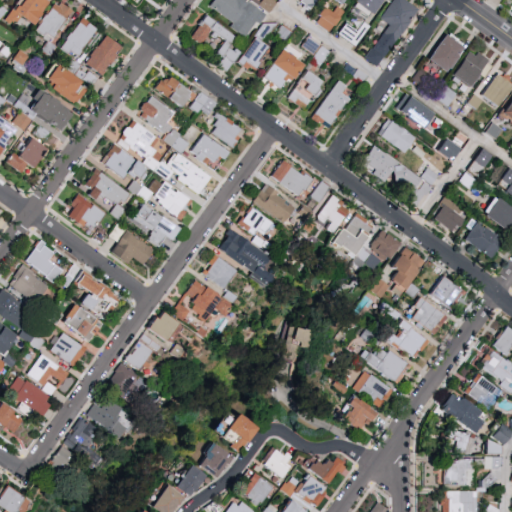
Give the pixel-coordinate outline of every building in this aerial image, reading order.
[(22,0),(16,10),(40,25),(48,13),(44,11),(50,0),(22,0)] [(41,30),(56,39),(72,9),(57,0),(41,30)] [(261,11),(243,0),(209,0),(205,6),(230,22),(227,27),(244,38),(261,11)] [(275,3),(271,0),(259,0),(256,5),(267,13),(275,3)] [(299,3),(300,0),(311,0),(314,2),(307,12),(301,8),(303,6),(299,3)] [(351,0),(350,1),(367,15),(378,0),(351,0)] [(389,0),(378,19),(386,24),(375,41),(388,49),(414,7),(403,0),(389,0)] [(336,16),(321,7),(313,22),(327,30),(336,16)] [(22,14),(12,9),(6,20),(16,25),(22,14)] [(232,35),(201,15),(186,37),(198,45),(206,32),(220,41),(212,53),(220,59),(216,65),(225,71),(238,53),(225,45),(232,35)] [(80,58),(99,27),(82,18),(64,48),(80,58)] [(368,26),(362,21),(354,31),(343,22),(335,33),(353,46),(368,26)] [(123,44),(105,34),(87,65),(105,75),(123,44)] [(440,72),(458,47),(440,34),(422,58),(440,72)] [(266,45),(250,36),(236,63),(251,72),(266,45)] [(300,46),(311,52),(314,48),(309,45),(312,41),(305,37),(300,46)] [(260,77),(280,90),(298,62),(278,49),(260,77)] [(474,73),(483,77),(491,63),(463,49),(449,76),(467,86),(474,73)] [(57,87),(78,103),(90,86),(62,65),(52,79),(59,84),(57,87)] [(424,72),(415,69),(410,81),(420,84),(424,72)] [(303,110),(321,83),(302,71),(284,98),(303,110)] [(478,94),(494,106),(510,85),(494,73),(478,94)] [(188,93),(161,75),(151,89),(179,108),(188,93)] [(345,86),(336,79),(309,118),(325,129),(347,98),(340,93),(345,86)] [(77,109),(44,90),(33,109),(67,128),(77,109)] [(185,107),(194,113),(197,108),(206,115),(214,103),(197,91),(185,107)] [(429,114),(403,93),(393,107),(418,127),(429,114)] [(481,101),(472,94),(466,102),(474,109),(481,101)] [(511,94),(497,114),(511,124),(511,94)] [(170,127),(164,122),(171,114),(148,95),(134,113),(162,136),(170,127)] [(229,147),(240,130),(217,115),(206,131),(229,147)] [(402,152),(412,136),(384,118),(374,135),(402,152)] [(484,133),(494,138),(499,128),(489,123),(484,133)] [(0,155),(1,156),(7,147),(2,144),(10,133),(0,126),(0,155)] [(179,153),(187,141),(168,130),(161,142),(179,153)] [(52,148),(36,138),(23,157),(40,168),(52,148)] [(457,148),(444,138),(436,150),(449,159),(457,148)] [(98,163),(131,182),(141,164),(108,145),(98,163)] [(401,198),(414,207),(428,185),(369,146),(356,165),(386,185),(390,179),(406,190),(401,198)] [(469,160),(480,167),(488,155),(477,148),(469,160)] [(24,172),(29,163),(14,154),(9,163),(24,172)] [(308,179),(278,160),(266,178),(294,195),(298,189),(301,191),(308,179)] [(511,173),(497,163),(486,180),(511,198),(511,173)] [(128,195),(93,168),(80,184),(87,189),(83,194),(89,199),(95,192),(114,206),(109,212),(113,215),(128,195)] [(328,187),(319,180),(307,196),(317,202),(328,187)] [(187,200),(159,181),(148,199),(176,217),(187,200)] [(291,201),(259,186),(250,205),(282,220),(291,201)] [(65,206),(69,209),(65,215),(89,232),(102,213),(74,194),(65,206)] [(326,224),(323,229),(332,234),(346,206),(326,196),(315,218),(326,224)] [(479,214),(508,234),(511,228),(511,211),(492,197),(479,214)] [(142,238),(155,247),(162,237),(166,241),(175,228),(139,203),(129,218),(147,231),(142,238)] [(451,232),(462,218),(442,204),(432,218),(451,232)] [(235,225),(251,234),(253,230),(264,236),(271,222),(244,208),(235,225)] [(336,228),(327,242),(348,256),(367,226),(351,216),(341,231),(336,228)] [(489,259),(502,240),(475,221),(461,240),(489,259)] [(107,252),(123,264),(127,257),(137,265),(149,249),(123,230),(107,252)] [(213,249),(260,280),(264,273),(255,267),(264,254),(227,230),(213,249)] [(396,242),(377,230),(365,247),(384,259),(396,242)] [(51,252),(36,241),(22,260),(51,283),(60,271),(45,260),(51,252)] [(350,260),(360,267),(363,263),(372,270),(380,261),(361,246),(350,260)] [(384,280),(406,290),(421,258),(399,248),(384,280)] [(199,274),(220,289),(233,271),(212,255),(199,274)] [(47,284),(17,266),(6,286),(35,303),(47,284)] [(71,283),(83,291),(75,303),(100,319),(116,295),(79,271),(71,283)] [(448,308),(459,290),(438,276),(426,294),(448,308)] [(378,298),(387,286),(377,278),(368,289),(378,298)] [(220,316),(228,303),(191,279),(179,299),(190,305),(187,310),(203,320),(209,309),(220,316)] [(0,314),(15,324),(26,306),(0,291),(0,314)] [(444,318),(417,296),(410,305),(414,309),(407,318),(430,336),(444,318)] [(168,314),(180,320),(186,309),(174,302),(168,314)] [(98,324),(71,304),(57,322),(85,342),(98,324)] [(173,323),(155,311),(143,329),(161,341),(173,323)] [(389,330),(389,329),(383,341),(415,357),(425,337),(393,321),(389,330)] [(280,360),(294,364),(299,348),(306,350),(312,331),(290,325),(280,360)] [(506,356),(511,346),(511,332),(503,326),(491,345),(506,356)] [(0,327),(0,348),(1,348),(5,351),(14,341),(0,327)] [(83,347),(61,333),(49,351),(71,366),(83,347)] [(122,363),(137,370),(147,349),(155,353),(159,344),(136,333),(122,363)] [(356,358),(392,380),(396,373),(402,376),(408,365),(376,346),(371,355),(362,349),(356,358)] [(497,385),(511,395),(511,394),(511,365),(488,350),(477,366),(500,381),(497,385)] [(52,394),(66,372),(39,354),(24,376),(52,394)] [(120,397),(135,375),(118,363),(102,385),(120,397)] [(390,387),(359,372),(350,390),(380,405),(390,387)] [(22,405),(38,415),(50,397),(16,376),(6,392),(23,403),(22,405)] [(478,418),(481,412),(448,392),(437,409),(475,432),(483,421),(478,418)] [(359,432),(371,409),(347,397),(343,405),(344,406),(337,420),(359,432)] [(82,416),(118,439),(128,423),(114,414),(117,409),(101,399),(97,405),(92,402),(82,416)] [(0,427),(11,434),(20,417),(0,406),(0,427)] [(213,424),(219,428),(228,416),(222,412),(213,424)] [(95,457),(82,449),(95,430),(77,418),(59,446),(90,466),(95,457)] [(238,418),(258,431),(247,446),(246,445),(239,456),(230,450),(232,447),(223,440),(238,418)] [(502,444),(507,432),(495,426),(489,438),(502,444)] [(451,450),(464,451),(465,432),(444,431),(444,440),(452,440),(451,450)] [(483,454),(496,454),(497,444),(483,443),(483,454)] [(200,469),(206,460),(206,455),(213,446),(234,460),(229,467),(227,466),(217,481),(200,469)] [(67,464),(68,451),(51,449),(49,462),(67,464)] [(264,468),(266,465),(263,463),(272,450),(275,453),(276,452),(285,458),(287,455),(292,459),(287,466),(291,469),(283,481),(264,468)] [(483,468),(500,468),(500,456),(482,457),(483,468)] [(470,484),(470,459),(444,459),(444,484),(470,484)] [(308,472),(313,465),(315,467),(317,464),(322,468),(323,466),(325,467),(328,462),(332,465),(336,460),(344,465),(342,467),(346,470),(341,476),(338,474),(328,486),(308,472)] [(177,489),(192,468),(207,479),(195,495),(194,495),(190,499),(177,489)] [(480,483),(488,490),(498,478),(490,471),(480,483)] [(262,506),(260,504),(257,509),(251,504),(252,502),(243,496),(248,489),(247,488),(249,485),(243,481),(249,472),(273,491),(262,506)] [(291,500),(280,492),(285,485),(287,486),(289,484),(293,479),(303,487),(307,483),(304,481),(307,477),(326,491),(324,493),(327,495),(324,498),(325,499),(317,510),(311,505),(310,506),(295,495),(291,500)] [(16,511),(24,502),(3,486),(0,490),(0,509),(3,511),(16,511)] [(155,511),(153,510),(168,488),(185,500),(179,509),(178,508),(175,511),(155,511)] [(476,511),(476,491),(445,491),(445,511),(476,511)] [(223,511),(250,511),(233,499),(223,511)] [(291,502),(292,503),(294,501),(297,503),(295,505),(299,507),(300,506),(301,507),(300,508),(302,510),(303,508),(306,510),(305,511),(306,511),(281,511),(284,508),(285,509),(287,507),(285,506),(287,503),(289,504),(291,502)] [(365,511),(383,511),(385,509),(372,501),(365,511)]
